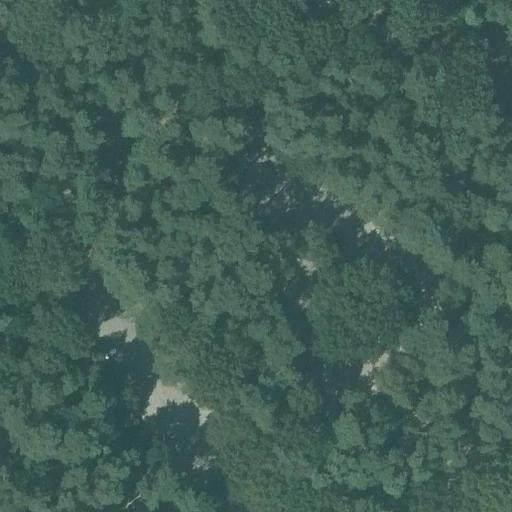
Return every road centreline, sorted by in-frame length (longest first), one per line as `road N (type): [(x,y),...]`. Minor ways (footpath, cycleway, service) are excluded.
road 1 (residential): [(363,0),(511,70)]
road 2 (track): [(382,369),(449,477)]
